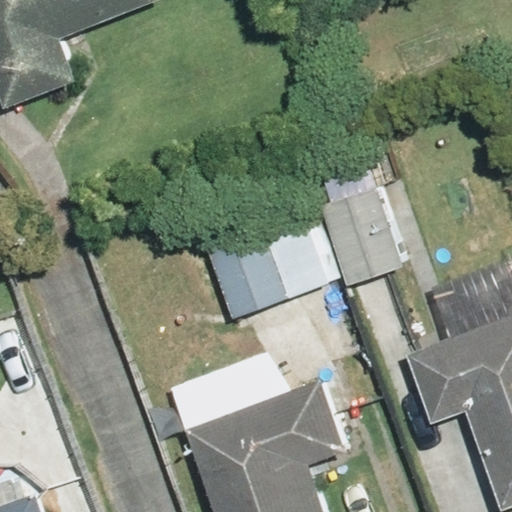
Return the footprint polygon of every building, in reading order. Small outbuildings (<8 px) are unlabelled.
[(0,0),(0,97),(70,72),(54,27),(126,0),(0,0)] [(316,203),(205,242),(234,323),(344,284),(318,209),(316,203)] [(511,313),(406,350),(430,417),(468,404),(503,505),(511,502),(511,313)] [(25,315),(0,323),(0,421),(55,403),(25,315)] [(272,351),(172,384),(213,511),(327,511),(309,455),(346,443),(325,378),(285,391),(272,351)] [(46,511),(41,495),(0,508),(0,511),(46,511)]
